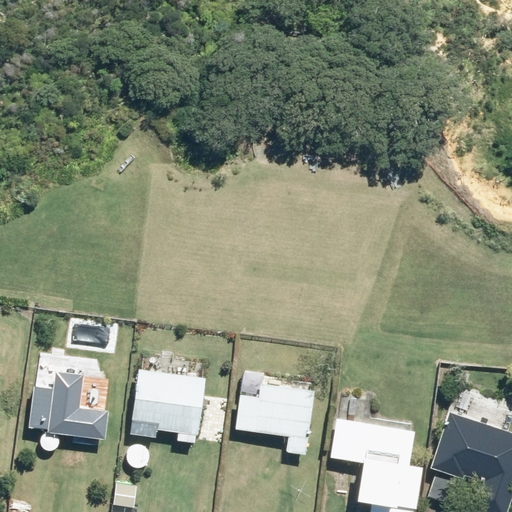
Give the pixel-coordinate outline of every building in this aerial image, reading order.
[(196,360),(191,357),(185,359),(182,364),(183,370),(189,373),(195,372),(198,366),(196,360)] [(139,369),(132,426),(179,432),(179,440),(197,442),(198,434),(200,434),(207,377),(139,369)] [(51,432),(107,439),(111,410),(82,406),(86,374),(59,371),(57,388),(36,385),(30,425),(51,428),(51,432)] [(241,394),(237,429),(291,436),(289,452),(308,454),(316,390),(264,383),(262,397),(241,394)] [(487,511),(508,511),(511,501),(511,431),(451,412),(432,468),(438,470),(429,496),(465,508),(475,477),(487,481),(478,509),(487,511)] [(417,431),(338,418),(332,456),(367,462),(361,497),(376,500),(374,511),(412,511),(414,507),(418,508),(425,468),(411,467),(417,431)] [(155,455),(141,438),(122,454),(137,471),(155,455)] [(43,511),(44,492),(18,491),(16,511),(43,511)]
